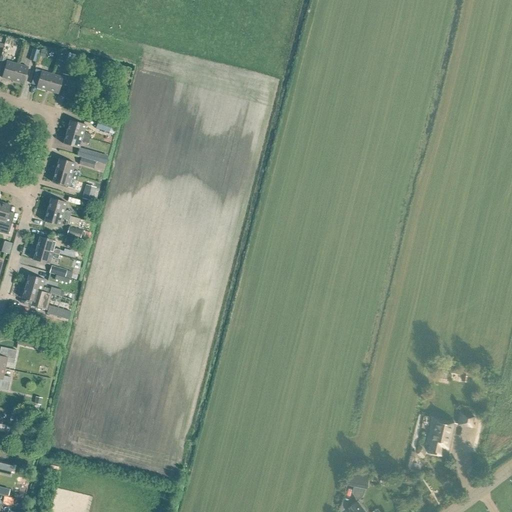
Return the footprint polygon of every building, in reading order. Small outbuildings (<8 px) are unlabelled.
[(29,60),(35,62),(39,50),(32,49),(29,60)] [(63,74),(70,76),(74,62),(66,60),(63,74)] [(12,81),(17,64),(6,61),(1,78),(12,81)] [(41,64),(35,62),(33,69),(39,71),(41,64)] [(17,64),(12,81),(23,84),(28,67),(17,64)] [(47,91),(51,74),(41,71),(36,88),(47,91)] [(51,74),(47,91),(58,94),(62,77),(51,74)] [(113,134),(116,124),(98,119),(95,129),(108,133),(113,134)] [(66,132),(89,139),(90,134),(85,133),(85,134),(83,133),(85,125),(69,120),(66,132)] [(87,143),(89,139),(66,132),(63,144),(79,149),(81,140),(83,141),(82,142),(87,143)] [(92,169),(95,162),(81,158),(78,165),(92,169)] [(55,170),(78,177),(79,172),(74,171),(74,172),(72,172),(74,163),(58,159),(55,170)] [(76,182),(78,177),(55,170),(52,182),(68,187),(70,179),(72,179),(71,180),(76,182)] [(92,202),(96,188),(85,185),(81,199),(92,202)] [(47,210),(70,216),(71,212),(66,210),(65,211),(64,211),(66,203),(50,198),(47,210)] [(0,202),(0,231),(8,234),(11,223),(5,221),(10,205),(0,202)] [(68,221),(70,216),(47,210),(43,221),(59,226),(62,218),(64,218),(63,219),(68,221)] [(80,239),(82,231),(68,227),(66,235),(80,239)] [(36,248),(59,255),(60,250),(55,249),(54,250),(53,249),(55,241),(39,236),(36,248)] [(76,247),(78,240),(66,236),(64,243),(76,247)] [(3,251),(11,252),(13,242),(6,240),(3,251)] [(57,259),(59,255),(36,248),(32,260),(48,264),(51,256),(52,257),(52,258),(57,259)] [(64,278),(66,270),(51,266),(49,273),(55,275),(64,278)] [(48,281),(28,275),(25,286),(47,293),(49,288),(46,288),(48,281)] [(55,275),(53,280),(68,284),(69,279),(64,278),(55,275)] [(46,298),(47,293),(25,286),(21,298),(37,303),(40,294),(41,295),(41,296),(46,298)] [(59,290),(50,288),(48,294),(57,297),(59,290)] [(67,320),(69,313),(47,306),(45,314),(67,320)] [(33,348),(34,340),(18,336),(16,344),(33,348)] [(0,367),(4,369),(6,362),(13,363),(16,350),(4,347),(2,356),(0,355),(0,367)] [(3,376),(4,369),(0,367),(0,388),(7,390),(10,377),(3,376)] [(42,398),(35,397),(33,404),(40,405),(42,398)] [(471,428),(473,417),(460,414),(458,425),(471,428)] [(24,426),(25,419),(10,416),(9,422),(24,426)] [(447,449),(453,423),(432,419),(427,444),(429,445),(427,453),(440,456),(442,448),(447,449)] [(0,472),(10,475),(13,463),(0,460),(0,472)] [(368,476),(349,472),(346,485),(365,489),(368,476)] [(410,498),(414,496),(410,488),(406,491),(410,498)] [(364,511),(357,502),(347,509),(349,511),(364,511)]
